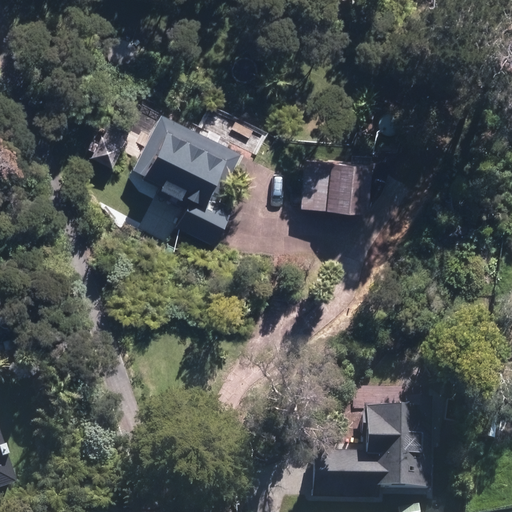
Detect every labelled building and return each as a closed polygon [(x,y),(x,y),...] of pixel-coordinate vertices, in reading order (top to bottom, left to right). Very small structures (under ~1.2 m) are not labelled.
[(173,144),(245,185),(275,132),(218,99),(203,125),(170,105),(134,168),(153,179),(173,144)] [(308,156),(306,205),(376,208),(378,159),(308,156)] [(325,484),(433,489),(435,434),(424,434),(425,405),(376,403),(373,458),(326,457),(325,484)] [(0,493),(25,485),(17,458),(22,456),(19,444),(12,446),(6,426),(0,427),(0,493)] [(511,474),(477,476),(479,505),(511,503),(511,474)]
